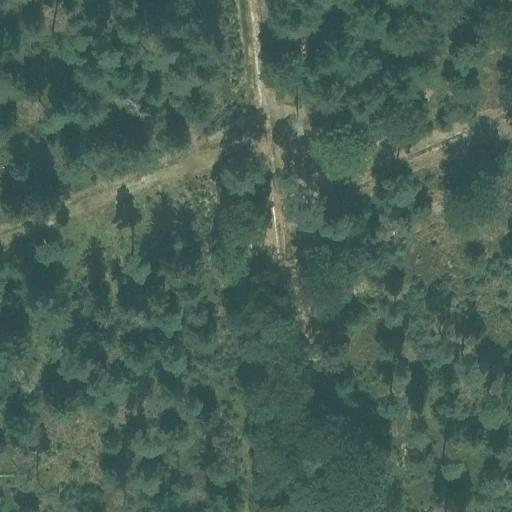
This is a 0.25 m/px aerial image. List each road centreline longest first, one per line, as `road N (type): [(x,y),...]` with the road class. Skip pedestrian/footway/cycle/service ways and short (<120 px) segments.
road 1 (track): [(262,0),(278,131),(0,249)]
road 2 (track): [(278,131),(287,193),(511,101)]
